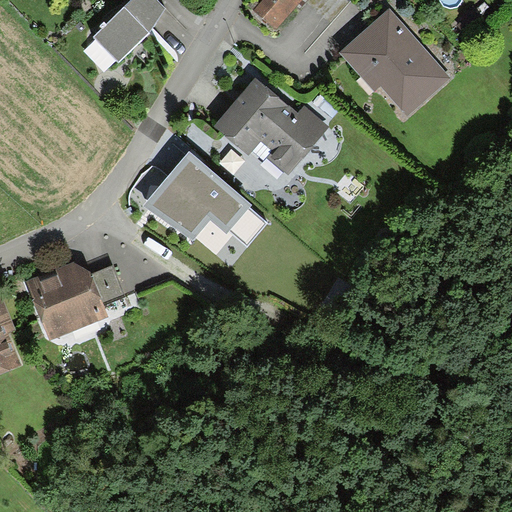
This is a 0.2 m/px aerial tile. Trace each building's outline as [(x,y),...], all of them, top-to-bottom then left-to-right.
[(151,0),(135,0),(96,41),(120,65),(149,37),(165,15),(151,0)] [(255,13),(276,31),(302,0),(266,0),(258,9),(255,13)] [(470,11),(453,26),(462,36),(479,21),(470,11)] [(410,35),(392,15),(347,54),(377,88),(383,84),(408,113),(448,78),(410,35)] [(255,83),(218,127),(246,150),(259,134),(275,147),(266,156),(286,172),(322,128),(303,112),(298,119),(270,96),(255,83)] [(250,204),(189,155),(149,204),(193,240),(211,218),(228,232),(250,204)] [(55,277),(32,286),(51,336),(105,315),(101,306),(123,297),(113,271),(92,279),(86,265),(55,277)] [(0,317),(0,375),(20,368),(2,322),(0,317)]
